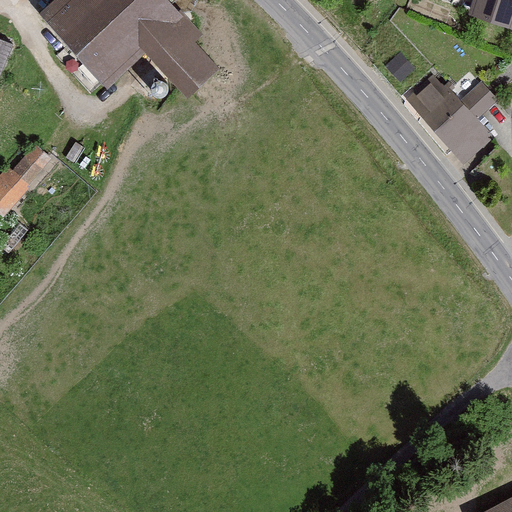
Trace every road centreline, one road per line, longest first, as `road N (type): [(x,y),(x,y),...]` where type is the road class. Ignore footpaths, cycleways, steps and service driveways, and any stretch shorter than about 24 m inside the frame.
road 1 (tertiary): [(277,0),(407,140),(511,278)]
road 2 (track): [(511,367),(360,511)]
